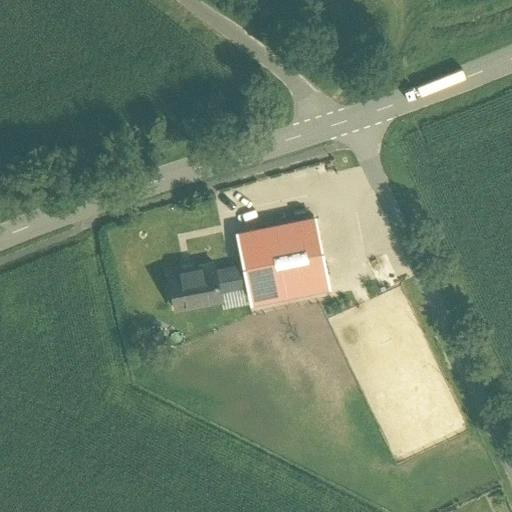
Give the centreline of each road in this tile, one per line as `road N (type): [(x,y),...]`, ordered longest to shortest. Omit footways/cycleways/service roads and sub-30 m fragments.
road 1 (unclassified): [(347,121),(511,469)]
road 2 (tertiary): [(347,121),(0,238)]
road 3 (unclassified): [(192,0),(347,121)]
road 4 (tertiary): [(511,58),(347,121)]
